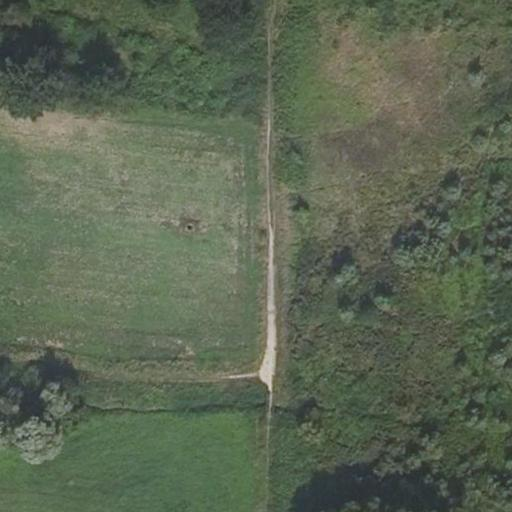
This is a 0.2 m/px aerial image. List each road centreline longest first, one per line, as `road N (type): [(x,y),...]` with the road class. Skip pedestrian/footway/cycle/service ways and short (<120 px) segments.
road 1 (track): [(277,390),(272,0)]
road 2 (track): [(277,390),(0,362)]
road 3 (track): [(278,511),(277,390)]
